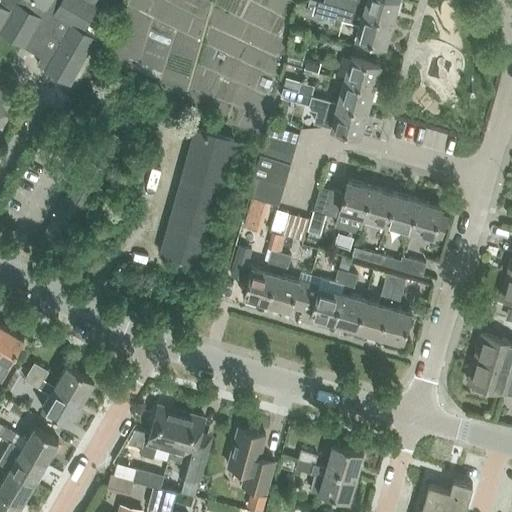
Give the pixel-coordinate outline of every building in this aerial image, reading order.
[(0,0),(0,33),(3,29),(14,9),(6,4),(8,0),(0,0)] [(14,9),(3,29),(45,54),(41,61),(48,66),(47,66),(74,82),(101,35),(87,27),(102,2),(98,0),(8,0),(6,4),(14,9)] [(341,21),(342,18),(362,24),(358,36),(388,44),(395,20),(325,0),(323,0),(324,0),(322,0),(318,0),(315,14),(341,21)] [(325,0),(395,20),(400,0),(368,0),(368,1),(365,0),(325,0)] [(353,56),(346,79),(375,88),(382,64),(353,56)] [(308,58),(306,67),(319,71),(322,62),(308,58)] [(346,79),(340,102),(369,110),(375,88),(346,79)] [(302,80),(299,90),(313,94),(315,84),(302,80)] [(285,86),(282,95),(296,100),(299,90),(285,86)] [(299,90),(296,100),(310,103),(313,108),(336,115),(332,126),(362,135),(369,110),(340,102),(313,94),(299,90)] [(265,134),(297,144),(300,134),(268,125),(265,134)] [(71,143),(74,136),(54,127),(51,135),(71,143)] [(198,264),(233,139),(194,128),(159,253),(198,264)] [(262,144),(294,154),(297,144),(265,134),(262,144)] [(259,154),(291,164),(294,154),(262,144),(259,154)] [(257,165),(288,174),(291,164),(259,154),(257,165)] [(88,156),(82,167),(102,179),(108,168),(88,156)] [(254,175),(285,184),(288,174),(257,165),(254,175)] [(82,167),(76,177),(96,189),(102,179),(82,167)] [(251,185),(283,194),(285,184),(254,175),(251,185)] [(76,177),(70,187),(90,199),(96,189),(76,177)] [(321,184),(314,208),(326,212),(340,216),(343,207),(365,214),(374,185),(349,177),(345,191),(334,188),(321,184)] [(248,195),(261,198),(280,204),(283,194),(251,185),(248,195)] [(365,214),(389,221),(397,192),(374,185),(365,214)] [(70,187),(63,198),(83,209),(90,199),(70,187)] [(398,235),(408,238),(411,227),(412,228),(421,199),(397,192),(389,221),(401,225),(398,235)] [(63,198),(57,208),(77,220),(83,209),(63,198)] [(421,199),(412,228),(436,235),(442,236),(448,214),(443,212),(445,206),(421,199)] [(57,208),(51,218),(71,230),(77,220),(57,208)] [(279,209),(273,230),(283,233),(289,212),(279,209)] [(283,233),(294,236),(300,215),(289,212),(283,233)] [(300,215),(294,236),(295,236),(304,239),(310,218),(300,215)] [(51,218),(45,228),(65,240),(71,230),(51,218)] [(39,239),(59,251),(65,240),(45,228),(39,239)] [(320,255),(338,259),(342,244),(323,240),(320,255)] [(238,244),(229,275),(243,279),(251,248),(238,244)] [(251,264),(261,266),(265,248),(255,246),(251,264)] [(380,253),(355,246),(353,254),(377,261),(380,253)] [(252,265),(243,296),(267,303),(282,252),(272,249),(268,262),(271,262),(269,270),(252,265)] [(282,252),(267,303),(291,310),(292,309),(294,300),(304,302),(310,282),(300,279),(283,274),(285,267),(287,268),(291,255),(290,254),(282,252)] [(401,259),(380,253),(377,261),(399,267),(401,259)] [(402,255),(401,259),(399,267),(423,274),(426,262),(402,255)] [(343,257),(339,269),(349,272),(352,262),(353,260),(343,257)] [(310,282),(304,302),(314,305),(311,314),(311,315),(334,322),(349,272),(339,269),(336,282),(322,278),(320,285),(310,282)] [(355,288),(359,275),(349,272),(335,322),(358,329),(367,299),(350,294),(352,287),(355,288)] [(358,329),(381,336),(398,275),(388,272),(381,295),(383,296),(381,303),(367,299),(358,329)] [(511,274),(509,274),(502,298),(511,300),(511,274)] [(403,287),(406,277),(398,275),(381,336),(405,343),(414,312),(398,307),(400,301),(403,301),(406,288),(403,287)] [(23,336),(0,322),(0,354),(4,357),(0,363),(0,379),(2,381),(12,362),(10,360),(23,336)] [(511,342),(483,334),(476,357),(511,368),(511,342)] [(511,368),(476,357),(468,382),(471,383),(470,389),(485,393),(487,388),(506,393),(511,389),(511,368)] [(35,361),(30,369),(44,378),(49,369),(35,361)] [(68,363),(56,385),(82,400),(94,378),(68,363)] [(30,369),(25,378),(51,393),(43,406),(69,421),(82,400),(56,385),(44,378),(30,369)] [(246,412),(254,389),(227,380),(219,403),(246,412)] [(142,447),(141,453),(154,456),(157,444),(171,448),(181,410),(158,403),(148,440),(145,439),(142,447)] [(171,448),(169,457),(183,461),(180,472),(201,478),(209,447),(213,432),(202,429),(205,416),(181,410),(171,448)] [(5,424),(0,432),(46,460),(59,439),(35,426),(28,438),(5,424)] [(247,471),(244,485),(265,491),(274,461),(259,456),(266,433),(240,426),(229,466),(247,471)] [(136,428),(129,443),(142,447),(145,439),(147,432),(136,428)] [(0,432),(0,445),(18,455),(11,467),(34,481),(46,460),(0,432)] [(334,441),(326,466),(356,475),(364,450),(334,441)] [(302,448),(299,458),(314,463),(317,452),(302,448)] [(122,461),(140,466),(143,453),(125,449),(122,461)] [(166,472),(168,459),(145,455),(142,468),(166,472)] [(299,458),(296,469),(311,473),(316,475),(312,488),(319,490),(349,499),(356,475),(326,466),(314,463),(299,458)] [(133,479),(160,487),(164,474),(137,466),(133,479)] [(9,469),(0,485),(0,488),(22,502),(34,481),(11,467),(9,469)] [(129,495),(133,479),(110,472),(105,488),(129,495)] [(430,482),(422,507),(437,511),(458,511),(463,496),(469,498),(474,483),(454,477),(451,488),(430,482)] [(0,511),(16,511),(22,502),(0,488),(0,511)] [(141,511),(143,508),(121,503),(118,511),(141,511)]
